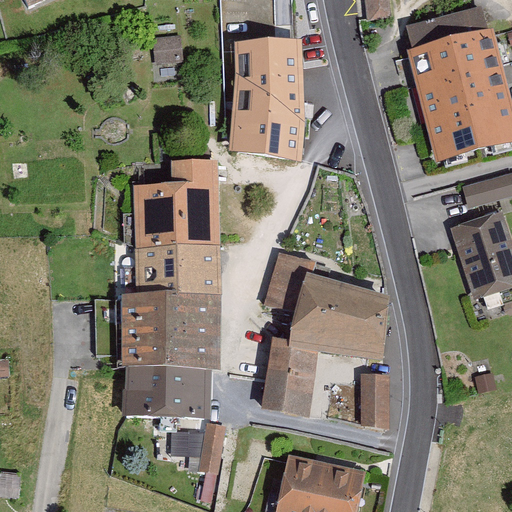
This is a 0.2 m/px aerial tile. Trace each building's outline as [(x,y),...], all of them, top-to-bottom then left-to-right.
[(365,0),(368,21),(392,18),(389,0),(365,0)] [(511,106),(487,13),(411,33),(415,47),(404,50),(437,170),(511,149),(511,106)] [(156,62),(182,62),(182,37),(156,37),(156,62)] [(236,79),(229,157),(301,168),(304,135),(304,105),(302,45),(234,47),(236,79)] [(127,372),(127,419),(215,419),(215,373),(221,373),(221,165),(174,165),(174,189),(138,189),(138,300),(121,300),(121,372),(127,372)] [(511,178),(462,191),(468,212),(511,199),(511,178)] [(511,248),(502,218),(451,234),(473,304),(511,292),(511,248)] [(296,315),(287,349),(275,345),(264,415),(311,422),(320,359),(379,367),(386,303),(312,283),(317,268),(284,258),(270,309),(296,315)] [(388,430),(389,378),(361,377),(361,425),(388,430)] [(489,382),(472,386),(475,399),(492,395),(489,382)] [(227,429),(209,425),(200,472),(218,476),(227,429)] [(291,461),(277,511),(359,511),(367,481),(291,461)]
